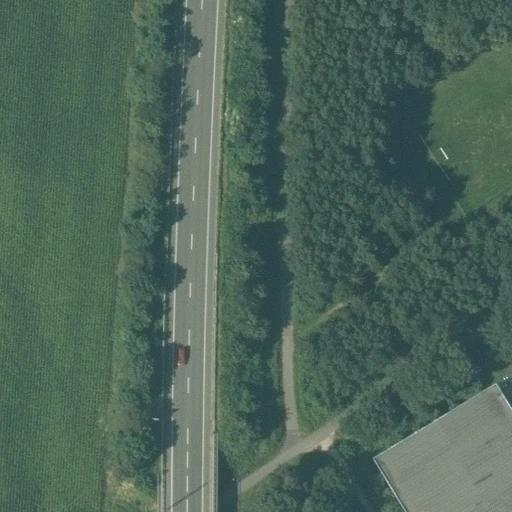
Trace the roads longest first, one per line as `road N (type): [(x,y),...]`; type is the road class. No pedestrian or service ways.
road 1 (primary): [(202,0),(187,511)]
road 2 (track): [(291,454),(294,0)]
